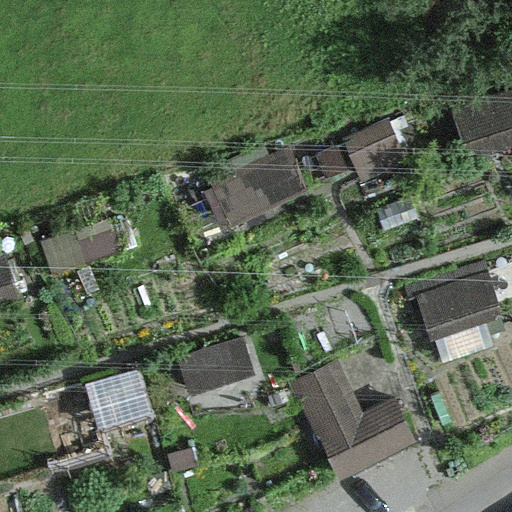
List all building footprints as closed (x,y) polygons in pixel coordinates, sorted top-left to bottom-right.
[(468,159),(511,148),(511,86),(454,100),(468,159)] [(317,149),(330,177),(357,165),(363,179),(408,158),(390,117),(317,149)] [(204,179),(227,230),(309,194),(286,143),(204,179)] [(15,266),(0,266),(0,309),(17,309),(15,266)] [(482,269),(419,286),(438,356),(501,340),(482,269)] [(245,331),(181,353),(196,397),(260,375),(245,331)] [(419,445),(397,395),(363,409),(340,357),(292,378),(336,481),(419,445)] [(43,389),(51,434),(150,417),(142,371),(43,389)]
